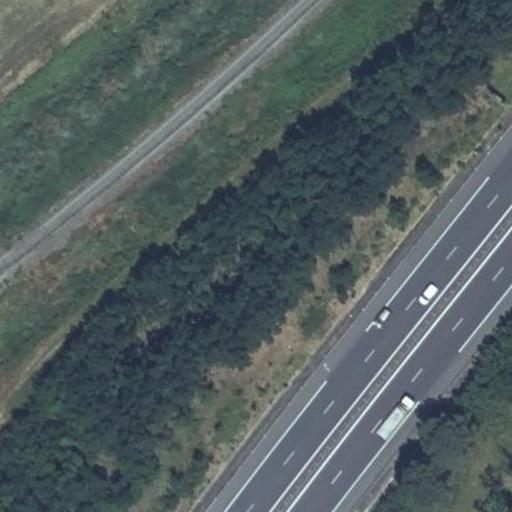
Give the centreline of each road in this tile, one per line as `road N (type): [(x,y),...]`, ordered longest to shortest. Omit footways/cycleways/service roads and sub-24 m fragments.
road 1 (motorway): [(511,178),(247,511)]
road 2 (unknown): [(303,0),(0,271)]
road 3 (motorway): [(309,511),(511,256)]
